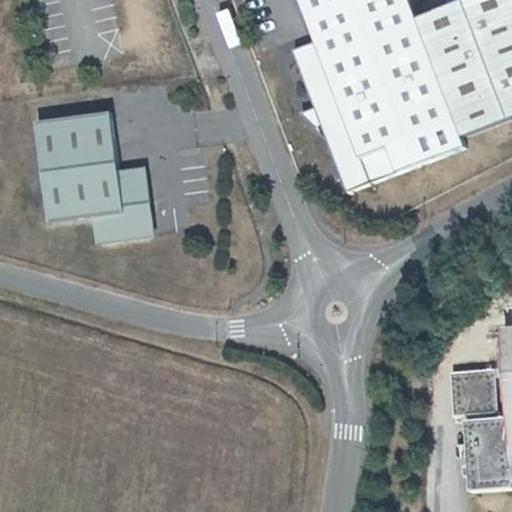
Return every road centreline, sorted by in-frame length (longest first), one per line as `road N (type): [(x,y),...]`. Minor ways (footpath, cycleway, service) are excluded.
road 1 (unclassified): [(338,312),(281,330),(228,329),(0,272)]
road 2 (unclassified): [(212,0),(338,312)]
road 3 (unclassified): [(511,190),(392,264),(338,312)]
road 4 (unclassified): [(338,312),(355,371),(339,511)]
